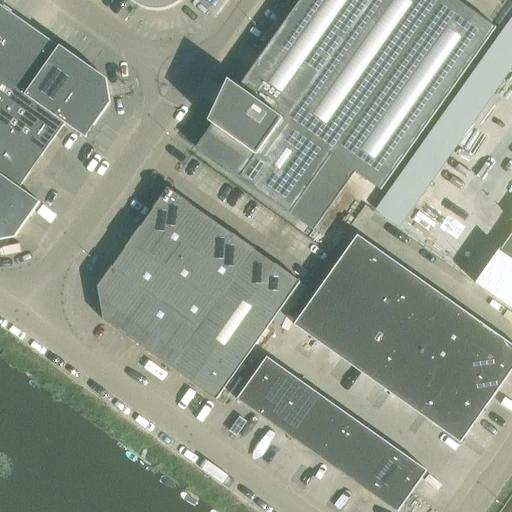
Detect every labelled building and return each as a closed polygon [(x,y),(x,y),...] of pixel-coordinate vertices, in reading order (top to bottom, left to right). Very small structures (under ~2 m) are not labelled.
[(127,0),(137,6),(138,5),(147,8),(156,9),(165,8),(173,4),(179,0),(127,0)] [(223,115),(198,150),(300,222),(318,197),(308,190),(331,156),(380,191),(495,28),(455,0),(300,0),(237,90),(242,94),(226,117),(223,115)] [(0,6),(0,239),(14,237),(39,202),(20,188),(65,124),(84,138),(109,103),(105,80),(0,6)] [(191,383),(215,401),(299,282),(275,264),(274,265),(254,251),(255,250),(232,234),(231,234),(189,205),(190,204),(167,188),(152,209),(153,209),(140,228),(139,227),(125,248),(125,249),(112,267),(112,266),(97,287),(103,321),(128,338),(148,351),(147,352),(171,369),(171,368),(191,382),(191,383)] [(511,231),(475,284),(511,310),(511,231)] [(460,443),(511,370),(511,345),(357,236),(294,326),(460,443)] [(236,399),(236,400),(393,511),(397,511),(427,471),(266,358),(237,399),(236,399)]
